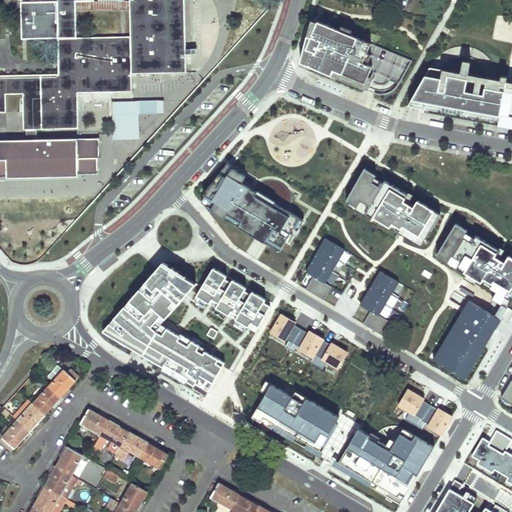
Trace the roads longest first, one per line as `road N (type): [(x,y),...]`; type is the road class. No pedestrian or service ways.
road 1 (residential): [(171,186),(227,248),(478,404)]
road 2 (residential): [(359,511),(105,360)]
road 3 (residential): [(272,73),(387,121),(511,145)]
road 4 (tertiary): [(272,73),(171,186)]
road 5 (tertiary): [(171,186),(65,287)]
road 6 (residential): [(412,511),(478,404)]
